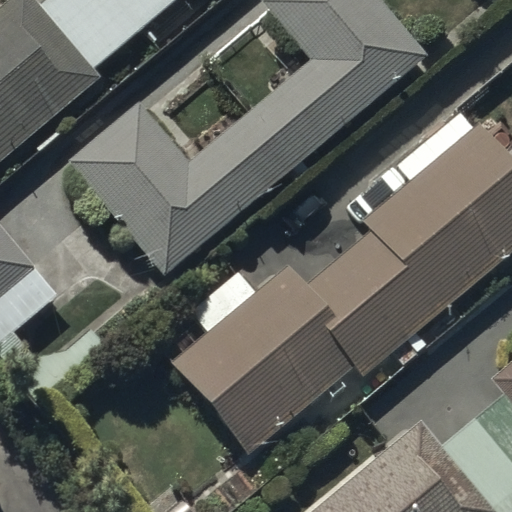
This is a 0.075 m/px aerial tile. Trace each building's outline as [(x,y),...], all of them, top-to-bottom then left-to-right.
[(25,0),(18,0),(0,15),(0,168),(99,88),(92,79),(190,0),(191,0),(196,6),(203,0),(51,0),(36,13),(25,0)] [(136,115),(67,173),(162,287),(424,67),(367,0),(272,0),(259,12),(309,72),(186,175),(136,115)] [(285,273),(167,369),(245,464),(353,376),(359,383),(511,258),(511,176),(476,133),(355,231),(363,241),(301,292),(285,273)] [(0,238),(0,370),(10,382),(30,366),(11,343),(56,305),(0,238)] [(418,430),(318,511),(511,511),(511,367),(490,385),(505,403),(440,457),(418,430)]
